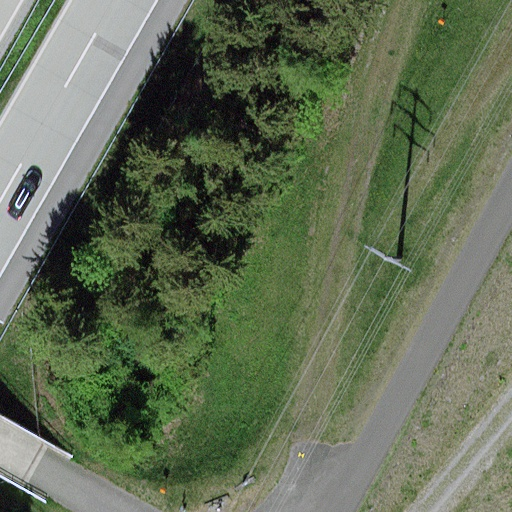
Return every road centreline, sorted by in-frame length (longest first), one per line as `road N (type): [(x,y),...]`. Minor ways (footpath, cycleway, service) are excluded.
road 1 (track): [(511,187),(328,511)]
road 2 (motorway): [(0,215),(122,0)]
road 3 (track): [(133,511),(0,437)]
road 4 (track): [(435,511),(511,419)]
